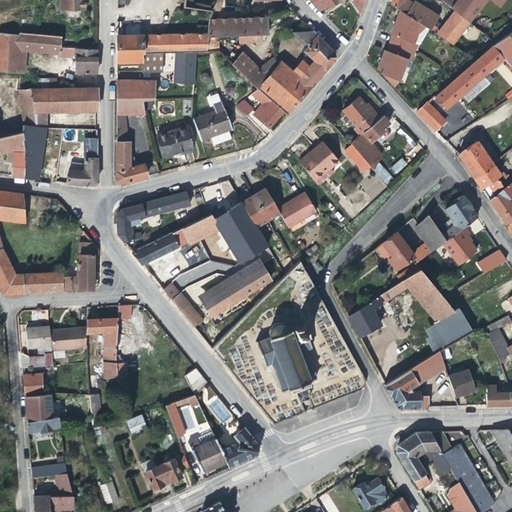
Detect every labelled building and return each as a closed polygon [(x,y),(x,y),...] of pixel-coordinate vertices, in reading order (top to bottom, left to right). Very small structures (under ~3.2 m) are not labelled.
[(57,0),(58,10),(81,10),(81,0),(57,0)] [(313,0),(308,4),(316,12),(324,6),(326,9),(336,1),(335,0),(356,0),(361,4),(362,0),(313,0)] [(345,0),(357,13),(361,4),(356,0),(345,0)] [(388,0),(387,5),(397,11),(421,27),(425,30),(426,30),(434,18),(411,3),(409,5),(402,0),(388,0)] [(436,0),(447,8),(453,0),(436,0)] [(451,11),(464,22),(481,0),(453,0),(447,8),(451,11)] [(414,35),(421,27),(397,11),(387,35),(389,36),(386,44),(412,54),(414,47),(411,45),(414,35)] [(471,27),(464,22),(451,11),(433,35),(454,49),(471,27)] [(264,17),(207,18),(204,34),(236,34),(256,34),(264,34),(264,17)] [(425,30),(421,27),(414,35),(411,45),(414,47),(416,47),(425,30)] [(511,29),(509,31),(489,46),(499,58),(511,72),(511,29)] [(306,69),(287,52),(278,63),(307,88),(330,62),(330,54),(309,32),(289,33),(306,48),(302,53),(312,63),(306,69)] [(58,36),(16,33),(16,36),(14,50),(24,51),(57,53),(58,36)] [(16,36),(0,34),(0,72),(21,75),(24,51),(14,50),(16,36)] [(203,52),(204,34),(114,36),(114,61),(140,62),(140,53),(154,53),(203,52)] [(412,54),(386,44),(384,51),(381,49),(373,70),(390,88),(396,84),(404,61),(408,63),(412,54)] [(442,110),(499,58),(489,46),(431,97),(442,110)] [(72,74),(94,74),(93,50),(75,50),(74,54),(73,54),(72,74)] [(139,80),(153,80),(154,53),(140,53),(140,62),(139,80)] [(257,71),(240,54),(229,66),(246,82),(257,71)] [(280,113),(283,116),(307,88),(278,63),(265,79),(257,71),(246,82),(253,89),(280,113)] [(46,80),(33,81),(34,91),(46,90),(46,80)] [(153,80),(139,80),(114,80),(114,114),(125,114),(142,114),(140,101),(152,99),(153,80)] [(46,90),(34,91),(30,91),(31,113),(43,113),(94,112),(94,89),(46,90)] [(252,117),(265,129),(280,113),(253,89),(246,96),(258,105),(251,113),(252,117)] [(31,113),(30,91),(16,91),(15,126),(19,126),(41,129),(43,113),(31,113)] [(347,129),(354,137),(376,119),(367,109),(364,112),(357,104),(352,97),(337,110),(350,127),(347,129)] [(364,112),(367,109),(360,101),(357,104),(364,112)] [(233,108),(243,117),(248,112),(239,103),(233,108)] [(441,123),(423,103),(413,112),(431,132),(441,123)] [(227,129),(220,109),(190,120),(199,141),(209,137),(227,129)] [(125,143),(125,114),(114,114),(113,143),(125,143)] [(385,124),(379,116),(376,119),(354,137),(347,143),(348,144),(355,152),(367,167),(370,172),(378,157),(367,142),(382,130),(381,128),(385,124)] [(18,134),(21,149),(19,178),(35,180),(41,129),(19,126),(18,134)] [(191,150),(185,129),(157,136),(162,157),(191,150)] [(213,145),(230,138),(227,129),(209,137),(213,145)] [(94,181),(94,130),(86,130),(86,140),(81,140),(81,164),(71,163),(70,172),(68,172),(63,184),(75,186),(88,186),(94,181)] [(8,176),(19,178),(21,149),(18,134),(0,138),(0,156),(3,156),(2,162),(9,162),(8,176)] [(144,178),(140,165),(136,166),(130,158),(126,157),(126,143),(125,143),(113,143),(113,181),(119,185),(144,178)] [(454,156),(470,179),(489,167),(473,143),(454,156)] [(326,171),(335,164),(319,144),(295,163),(307,178),(322,166),(326,171)] [(341,150),(348,158),(355,152),(348,144),(341,150)] [(360,173),(367,167),(355,152),(348,158),(360,173)] [(396,174),(408,164),(402,157),(390,168),(396,174)] [(326,171),(322,166),(307,178),(312,184),(327,172),(326,171)] [(489,167),(470,179),(477,189),(479,188),(483,185),(491,196),(500,189),(493,179),(496,177),(489,167)] [(511,178),(500,189),(491,196),(487,200),(485,201),(503,227),(511,220),(511,213),(504,202),(511,195),(511,178)] [(201,189),(205,202),(233,193),(229,180),(201,189)] [(487,200),(491,196),(483,185),(479,188),(487,200)] [(276,217),(273,212),(260,190),(236,204),(253,231),(276,217)] [(19,196),(0,192),(0,219),(22,223),(19,196)] [(186,207),(183,193),(159,199),(161,206),(164,205),(166,213),(186,207)] [(274,211),(273,212),(276,217),(284,230),(300,220),(299,218),(311,211),(309,208),(306,204),(303,199),(300,195),(274,211)] [(445,232),(438,223),(432,228),(442,242),(460,229),(474,218),(459,196),(449,203),(450,205),(441,211),(449,222),(450,228),(445,232)] [(164,205),(161,206),(159,199),(138,205),(142,219),(166,213),(164,205)] [(235,265),(263,248),(253,231),(236,204),(210,220),(209,221),(214,230),(235,265)] [(127,223),(142,219),(138,205),(118,210),(113,218),(113,224),(114,236),(121,244),(139,240),(137,235),(129,237),(127,223)] [(210,220),(207,215),(177,230),(183,243),(184,245),(214,230),(209,221),(210,220)] [(442,242),(432,228),(424,217),(412,230),(422,245),(428,253),(439,245),(442,242)] [(478,218),(468,224),(475,234),(484,228),(478,218)] [(511,220),(503,227),(511,240),(511,220)] [(461,239),(465,236),(460,229),(442,242),(439,245),(455,267),(472,255),(461,239)] [(183,243),(177,230),(129,254),(138,265),(183,243)] [(408,255),(392,234),(378,245),(389,259),(385,262),(393,272),(402,266),(404,268),(413,261),(408,255)] [(95,252),(89,244),(77,244),(76,263),(74,263),(74,278),(58,278),(57,274),(18,276),(19,294),(90,290),(90,256),(95,256),(95,252)] [(202,244),(183,251),(188,265),(208,258),(202,244)] [(389,259),(378,245),(375,248),(385,262),(389,259)] [(414,264),(428,253),(422,245),(408,255),(413,261),(414,264)] [(500,249),(476,262),(483,274),(506,261),(500,249)] [(12,277),(0,253),(0,293),(1,295),(19,294),(18,276),(12,277)] [(197,303),(257,267),(255,263),(195,298),(197,303)] [(417,272),(412,266),(394,277),(398,283),(417,272)] [(266,281),(257,267),(197,303),(202,310),(197,313),(201,321),(226,305),(266,281)] [(450,311),(439,298),(417,272),(398,283),(388,290),(391,296),(402,289),(407,286),(436,320),(431,323),(417,331),(431,355),(436,353),(469,333),(455,308),(450,311)] [(171,291),(173,290),(168,284),(159,291),(190,328),(198,323),(191,315),(186,319),(178,310),(183,305),(171,291)] [(436,320),(407,286),(402,289),(431,323),(436,320)] [(377,305),(391,296),(388,290),(374,299),(377,305)] [(371,309),(377,305),(374,299),(345,318),(356,337),(376,325),(369,313),(371,309)] [(186,319),(191,315),(183,305),(178,310),(186,319)] [(128,306),(115,306),(114,319),(125,319),(127,320),(128,306)] [(83,328),(83,334),(102,333),(100,355),(113,356),(114,326),(114,319),(84,321),(83,328)] [(301,324),(300,323),(299,323),(300,325),(291,328),(290,327),(289,327),(289,329),(286,330),(285,326),(282,324),(280,323),(275,323),(270,325),(268,327),(266,331),(265,335),(266,338),(255,342),(254,341),(253,342),(253,341),(252,342),(261,367),(262,367),(262,366),(263,365),(263,364),(268,362),(271,370),(270,371),(270,372),(272,372),(274,380),(273,380),(273,382),(275,381),(278,389),(276,390),(277,392),(279,391),(279,392),(285,389),(287,394),(291,392),(296,403),(301,401),(306,399),(302,388),(307,386),(305,382),(311,380),(311,379),(312,378),(312,377),(311,377),(308,369),(309,369),(308,367),(307,367),(304,360),(305,359),(305,357),(303,358),(300,350),(305,348),(305,349),(306,349),(307,349),(309,349),(305,338),(306,337),(306,336),(307,336),(307,334),(305,335),(302,326),(304,325),(303,324),(301,324)] [(124,326),(114,326),(113,356),(123,356),(123,347),(129,347),(129,336),(124,336),(124,326)] [(23,329),(25,348),(34,347),(49,346),(47,331),(47,327),(23,329)] [(83,334),(83,328),(47,331),(49,346),(49,353),(83,350),(83,334)] [(509,357),(507,353),(495,328),(484,335),(496,361),(509,357)] [(405,353),(412,364),(413,365),(430,356),(422,343),(405,353)] [(40,354),(49,353),(49,346),(34,347),(35,356),(41,356),(40,354)] [(17,353),(19,368),(26,368),(25,357),(17,353)] [(25,357),(26,368),(51,366),(49,353),(40,354),(41,356),(35,356),(25,357)] [(430,356),(413,365),(405,370),(413,385),(436,372),(441,369),(436,353),(431,355),(430,356)] [(101,364),(113,364),(113,356),(100,355),(101,364)] [(123,356),(113,356),(113,364),(123,363),(123,356)] [(123,363),(113,364),(115,377),(124,376),(123,363)] [(118,395),(115,377),(113,364),(101,364),(103,379),(107,379),(108,385),(111,384),(113,395),(118,395)] [(472,389),(464,368),(444,376),(450,396),(472,389)] [(182,376),(191,395),(191,396),(205,386),(191,369),(182,376)] [(410,387),(413,385),(405,370),(380,384),(394,407),(398,409),(424,409),(424,398),(416,399),(415,393),(412,393),(404,394),(402,391),(410,387)] [(25,396),(40,395),(39,374),(19,375),(21,396),(25,396)] [(491,394),(491,387),(483,386),(483,407),(508,406),(507,394),(491,394)] [(46,395),(40,395),(25,396),(26,407),(22,407),(23,422),(48,418),(46,395)] [(194,404),(191,396),(191,395),(184,398),(185,401),(188,407),(194,404)] [(185,401),(184,398),(170,403),(172,407),(185,401)] [(87,399),(90,429),(92,428),(97,426),(94,399),(87,399)] [(172,407),(170,403),(162,406),(173,437),(182,434),(172,407)] [(126,419),(129,434),(146,430),(143,415),(126,419)] [(55,417),(48,418),(23,422),(25,432),(37,430),(37,433),(49,431),(49,429),(57,427),(55,417)] [(97,426),(92,428),(94,436),(103,433),(101,425),(97,426)] [(216,451),(221,461),(225,469),(252,457),(254,447),(239,428),(230,436),(234,444),(231,450),(228,449),(228,445),(216,451)] [(184,442),(198,472),(221,461),(216,451),(207,431),(184,442)] [(511,442),(505,431),(489,431),(511,475),(511,442)] [(449,473),(426,433),(412,434),(394,446),(393,453),(410,483),(421,477),(410,459),(420,452),(435,479),(440,475),(442,478),(449,473)] [(438,454),(447,449),(439,433),(426,433),(438,454)] [(438,454),(449,473),(452,480),(470,511),(478,511),(490,506),(455,444),(447,449),(438,454)] [(156,466),(163,483),(178,477),(175,471),(184,466),(180,455),(156,466)] [(138,464),(149,489),(163,483),(156,466),(152,467),(149,459),(138,464)] [(27,468),(28,479),(51,475),(63,473),(62,463),(27,468)] [(52,487),(54,486),(57,497),(69,497),(63,473),(51,475),(52,479),(51,479),(52,487)] [(379,488),(373,479),(363,485),(361,487),(359,483),(347,490),(358,509),(368,503),(369,506),(383,498),(377,489),(379,488)] [(470,511),(452,480),(443,486),(446,491),(444,498),(451,510),(448,511),(470,511)] [(99,486),(106,504),(119,500),(112,481),(99,486)] [(44,511),(45,511),(44,497),(50,497),(50,493),(43,493),(43,497),(29,497),(29,511),(44,511)] [(50,497),(44,497),(45,511),(69,510),(69,497),(57,497),(50,497)] [(404,511),(396,498),(378,511),(404,511)] [(433,511),(426,500),(422,502),(427,511),(433,511)] [(220,511),(215,503),(198,511),(220,511)]
